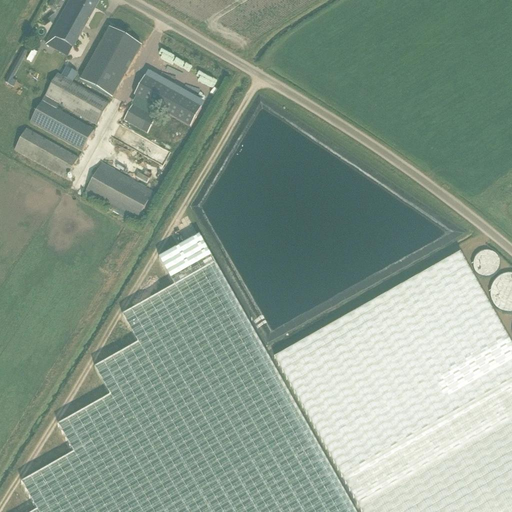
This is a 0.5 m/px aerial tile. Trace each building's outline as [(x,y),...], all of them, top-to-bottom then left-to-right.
[(73,48),(95,8),(99,0),(80,0),(78,4),(71,0),(67,8),(52,35),(46,45),(68,57),(73,48)] [(53,0),(50,7),(60,11),(63,0),(53,0)] [(110,30),(81,82),(112,100),(141,48),(110,30)] [(23,50),(8,78),(13,80),(27,53),(23,50)] [(166,50),(163,56),(177,64),(181,59),(166,50)] [(109,105),(58,76),(30,125),(82,154),(94,132),(56,111),(59,105),(97,126),(109,105)] [(145,78),(134,98),(190,129),(201,110),(145,78)] [(148,134),(156,119),(132,106),(124,121),(148,134)] [(77,159),(26,130),(14,152),(65,181),(77,159)] [(137,184),(102,165),(86,193),(139,222),(151,200),(154,194),(137,184)] [(355,511),(200,237),(162,258),(178,286),(125,315),(141,343),(97,369),(112,396),(60,426),(76,454),(23,484),(39,511),(38,511),(355,511)] [(475,261),(495,269),(498,260),(479,252),(475,261)] [(511,511),(511,348),(459,255),(275,359),(342,477),(361,511),(511,511)]
